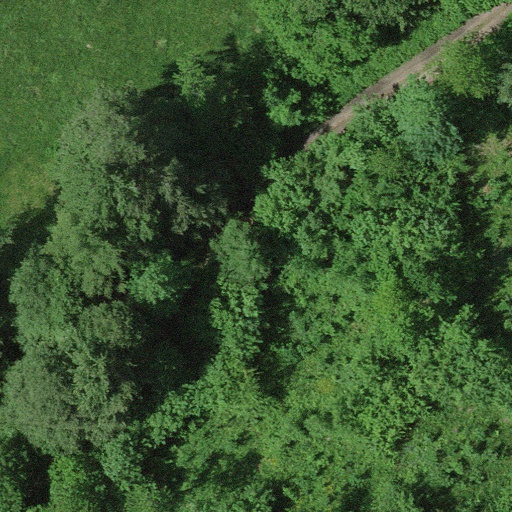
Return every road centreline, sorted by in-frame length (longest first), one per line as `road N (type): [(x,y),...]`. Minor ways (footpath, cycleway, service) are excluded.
road 1 (track): [(240,205),(231,254),(203,300),(8,511)]
road 2 (track): [(511,2),(240,205)]
road 3 (track): [(240,205),(127,278),(0,320)]
